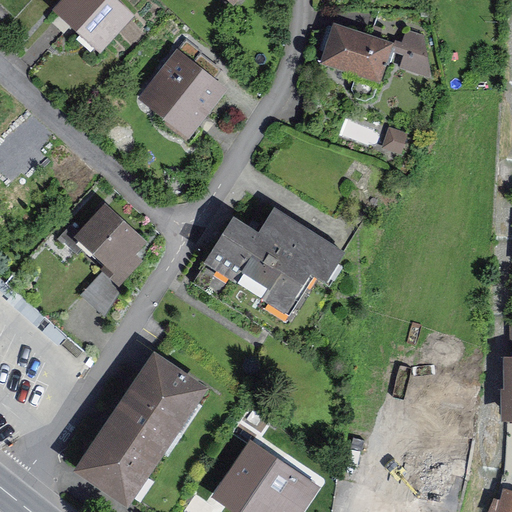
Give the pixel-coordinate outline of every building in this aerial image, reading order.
[(97,57),(132,18),(111,0),(62,0),(49,15),(97,57)] [(221,0),(231,9),(238,0),(221,0)] [(379,87),(392,46),(331,28),(318,69),(379,87)] [(399,71),(430,80),(424,37),(404,31),(400,44),(396,43),(393,54),(403,57),(399,71)] [(187,143),(227,93),(175,53),(136,104),(187,143)] [(347,107),(311,94),(298,129),(334,142),(347,107)] [(400,155),(406,133),(389,128),(382,149),(400,155)] [(143,246),(101,208),(69,242),(109,278),(106,282),(98,275),(79,296),(105,319),(120,294),(116,291),(140,264),(133,257),(143,246)] [(343,254),(271,211),(255,238),(227,222),(198,271),(282,320),(307,279),(322,288),(343,254)] [(36,327),(44,318),(16,293),(8,302),(36,327)] [(58,346),(66,337),(50,324),(43,333),(58,346)] [(116,511),(123,511),(203,394),(148,357),(66,478),(116,511)] [(511,361),(498,362),(499,425),(511,424),(511,361)] [(430,405),(399,398),(387,453),(418,459),(410,498),(448,506),(453,481),(468,484),(477,441),(463,438),(469,410),(474,411),(480,384),(436,374),(430,405)] [(222,511),(302,511),(317,490),(246,444),(208,503),(222,511)] [(511,511),(511,492),(502,490),(498,502),(489,500),(486,511),(511,511)]
